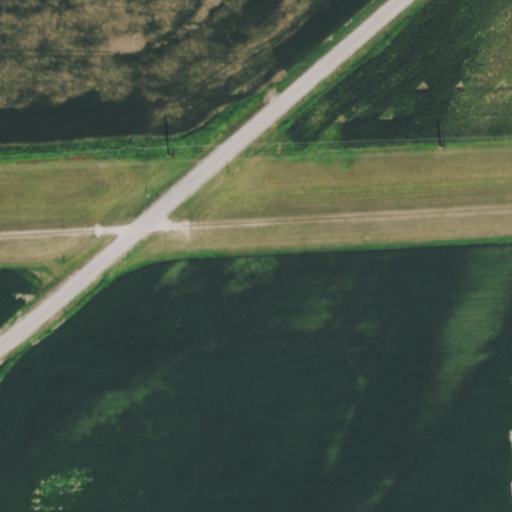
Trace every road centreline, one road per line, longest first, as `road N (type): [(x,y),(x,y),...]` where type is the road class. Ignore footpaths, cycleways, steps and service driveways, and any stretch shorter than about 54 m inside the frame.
road 1 (tertiary): [(403,0),(0,349)]
road 2 (track): [(0,234),(511,207)]
